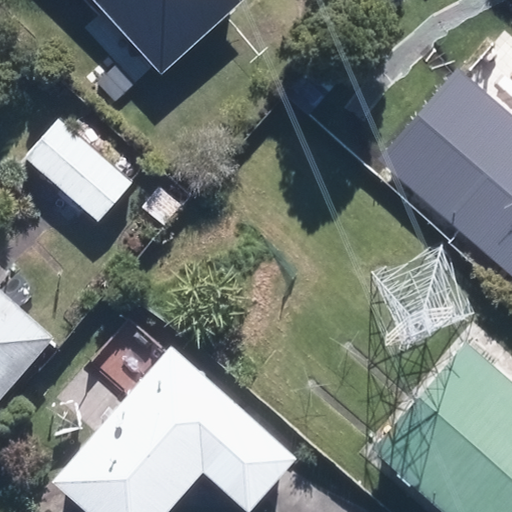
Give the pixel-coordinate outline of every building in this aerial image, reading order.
[(119,0),(175,62),(244,0),(119,0)] [(511,97),(468,59),(387,151),(511,260),(511,97)] [(70,111),(34,151),(106,214),(141,174),(70,111)] [(0,401),(66,325),(0,267),(0,401)] [(511,511),(511,352),(479,325),(387,436),(478,511),(511,511)] [(118,511),(172,511),(220,457),(267,497),(312,445),(182,335),(68,469),(118,511)]
